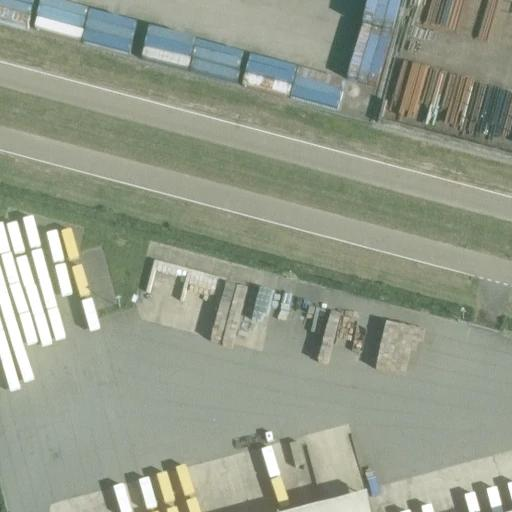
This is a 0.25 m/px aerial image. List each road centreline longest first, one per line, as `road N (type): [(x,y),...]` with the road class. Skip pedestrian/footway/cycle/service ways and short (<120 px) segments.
road 1 (unclassified): [(511,214),(0,77)]
road 2 (unclassified): [(0,145),(511,279)]
